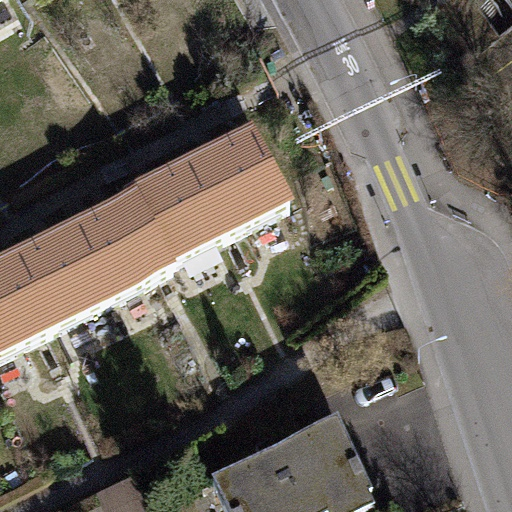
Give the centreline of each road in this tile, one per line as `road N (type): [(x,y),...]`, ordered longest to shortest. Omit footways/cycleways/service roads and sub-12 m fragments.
road 1 (residential): [(462,295),(428,268),(317,0)]
road 2 (residential): [(511,444),(462,295)]
